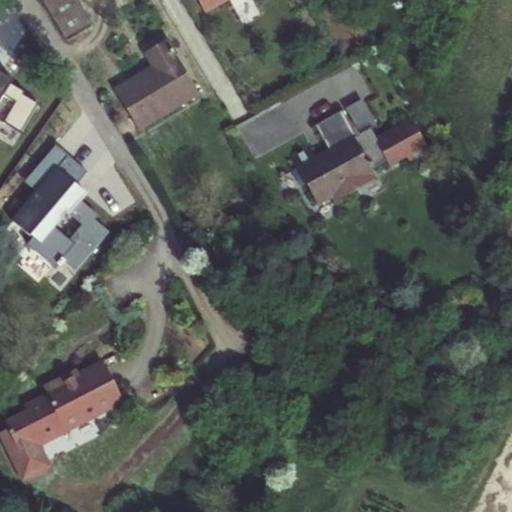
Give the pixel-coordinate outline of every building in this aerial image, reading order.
[(35,0),(53,28),(79,14),(70,0),(35,0)] [(242,0),(246,5),(255,0),(195,0),(203,15),(230,0),(242,0)] [(62,44),(88,28),(79,14),(53,28),(62,44)] [(109,89),(131,127),(190,93),(160,42),(139,54),(147,67),(109,89)] [(12,81),(0,73),(0,140),(12,147),(37,105),(21,96),(23,93),(10,85),(12,81)] [(355,94),(335,105),(348,130),(363,122),(369,119),(355,94)] [(310,195),(343,178),(341,175),(348,171),(350,174),(366,166),(364,162),(395,145),(401,156),(421,145),(404,114),(369,133),(363,122),(348,130),(335,105),(309,118),(322,142),(308,149),(303,139),(285,149),(290,159),(286,161),(295,178),(299,175),(310,195)] [(77,275),(115,231),(73,196),(91,175),(66,153),(8,220),(33,241),(28,246),(58,272),(65,264),(77,275)] [(235,288),(238,286),(247,267),(255,271),(257,265),(215,246),(213,251),(221,255),(212,273),(212,278),(214,281),(231,288),(235,288)] [(56,430),(141,385),(120,346),(83,366),(80,361),(59,372),(64,380),(41,391),(44,397),(22,409),(25,414),(38,438),(30,442),(40,459),(46,461),(62,453),(64,446),(56,430)] [(38,438),(25,414),(18,418),(30,442),(38,438)]
